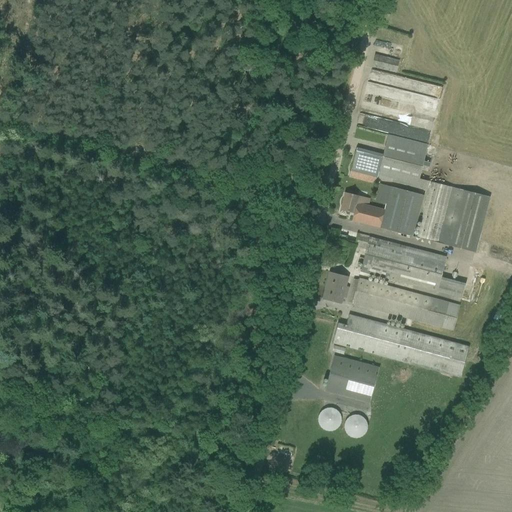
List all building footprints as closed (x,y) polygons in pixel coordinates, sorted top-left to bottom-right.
[(399,61),(375,54),(371,66),(396,73),(399,61)] [(361,89),(360,101),(373,103),(374,101),(426,107),(427,99),(431,100),(433,89),(424,88),(423,97),(361,89)] [(368,117),(384,121),(386,114),(369,110),(368,117)] [(405,119),(405,128),(417,128),(418,119),(405,119)] [(412,238),(423,197),(392,189),(393,184),(425,192),(428,183),(419,180),(428,147),(388,136),(383,155),(357,148),(351,172),(369,177),(363,198),(345,193),(340,212),(354,215),(352,222),(412,238)] [(475,252),(489,199),(431,184),(417,237),(475,252)] [(361,271),(462,298),(466,285),(441,279),(447,258),(358,234),(354,248),(366,251),(361,271)] [(349,278),(329,273),(322,299),(342,304),(349,278)] [(453,330),(460,306),(355,278),(348,303),(453,330)] [(461,378),(470,347),(350,316),(347,326),(339,324),(334,345),(461,378)] [(379,367),(334,355),(324,392),(369,404),(379,367)] [(310,411),(311,428),(323,428),(323,411),(310,411)] [(335,420),(340,437),(352,434),(348,417),(335,420)]
